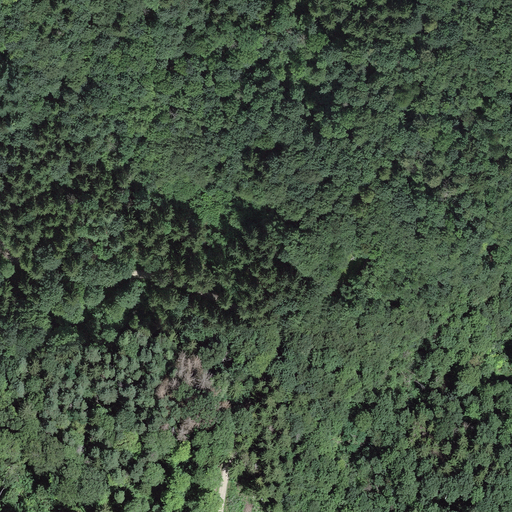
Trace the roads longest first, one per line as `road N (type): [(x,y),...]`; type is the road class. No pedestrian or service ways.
road 1 (track): [(0,247),(40,272),(180,281),(241,311),(272,337),(268,369),(237,418),(221,511)]
road 2 (track): [(152,0),(156,85),(195,150),(313,275),(316,298)]
